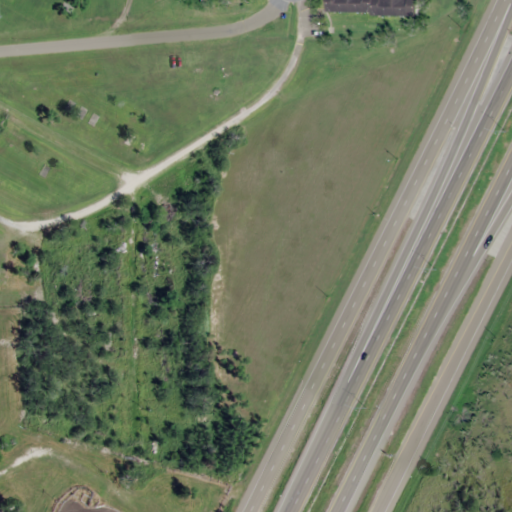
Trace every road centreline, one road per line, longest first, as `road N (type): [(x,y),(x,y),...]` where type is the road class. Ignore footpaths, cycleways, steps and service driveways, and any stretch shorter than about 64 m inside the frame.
road 1 (secondary): [(499,0),(247,511)]
road 2 (track): [(144,447),(129,182),(0,107)]
road 3 (track): [(0,211),(38,232),(250,107),(295,59),(294,0)]
road 4 (motorway): [(501,0),(356,375)]
road 5 (motorway): [(339,511),(511,166)]
road 6 (motorway): [(511,63),(356,375)]
road 7 (secondary): [(374,511),(511,242)]
road 8 (residential): [(0,48),(219,32),(291,0)]
road 9 (track): [(33,451),(38,232)]
road 10 (motorway): [(424,343),(511,199)]
road 11 (motorway): [(356,375),(287,511)]
road 12 (track): [(0,472),(33,451),(125,496)]
